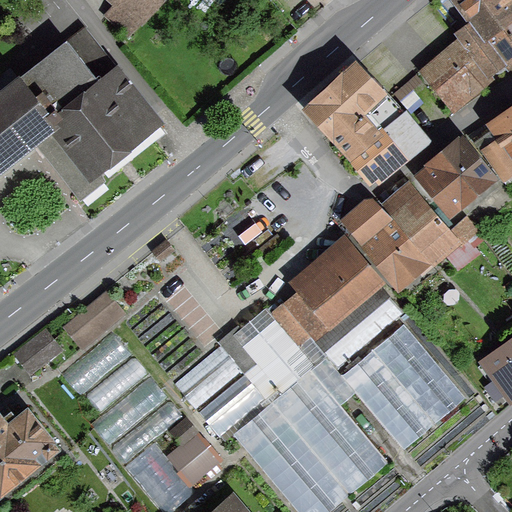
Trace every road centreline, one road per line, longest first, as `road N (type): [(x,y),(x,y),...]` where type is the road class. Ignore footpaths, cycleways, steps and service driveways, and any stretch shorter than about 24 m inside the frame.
road 1 (residential): [(274,102),(340,181),(361,188),(378,185),(458,119),(511,88)]
road 2 (secondary): [(0,323),(205,161)]
road 3 (residential): [(73,0),(205,161)]
road 4 (secondary): [(274,102),(392,0)]
